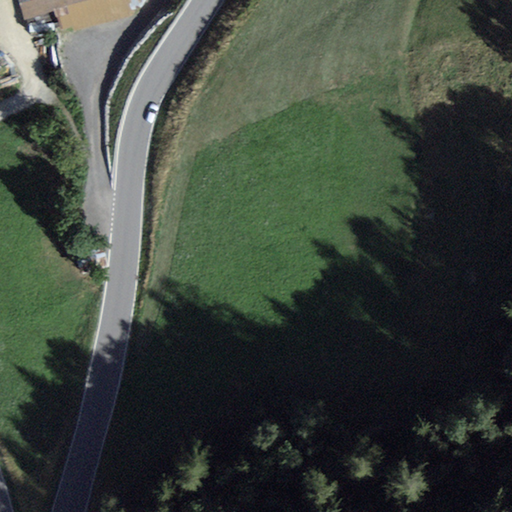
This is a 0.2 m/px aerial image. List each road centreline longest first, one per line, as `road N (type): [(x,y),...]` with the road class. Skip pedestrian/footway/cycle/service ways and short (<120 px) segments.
road 1 (tertiary): [(206,0),(159,72),(136,129),(113,335),(68,511)]
road 2 (track): [(0,113),(26,100),(74,114),(125,249)]
